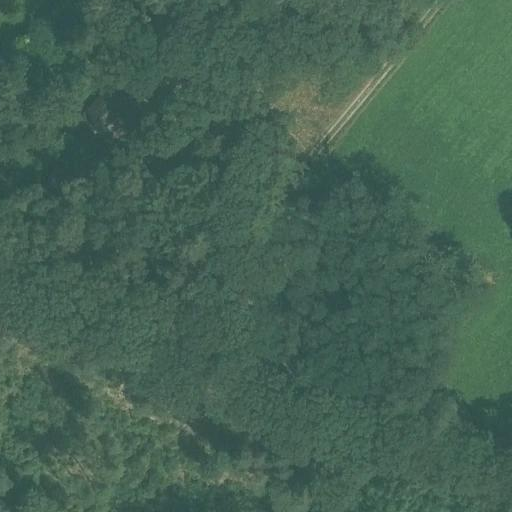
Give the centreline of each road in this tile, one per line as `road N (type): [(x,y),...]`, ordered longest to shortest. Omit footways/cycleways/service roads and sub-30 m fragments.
road 1 (unclassified): [(511,454),(0,265)]
road 2 (track): [(406,415),(280,511)]
